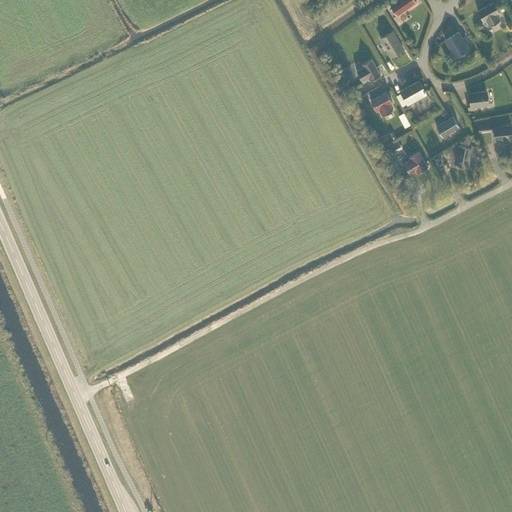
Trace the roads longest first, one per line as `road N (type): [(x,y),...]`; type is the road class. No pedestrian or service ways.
road 1 (primary): [(76,398),(0,224)]
road 2 (primary): [(125,511),(76,398)]
